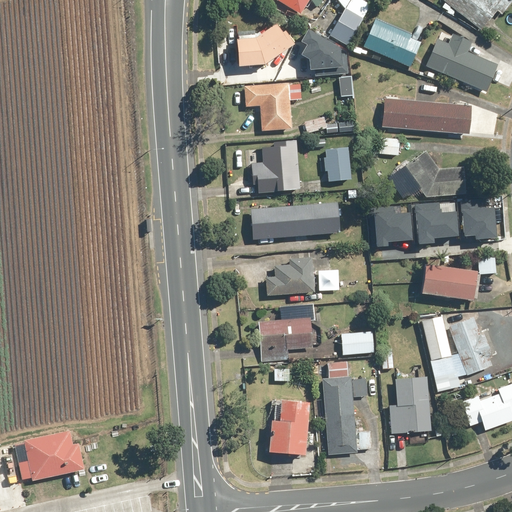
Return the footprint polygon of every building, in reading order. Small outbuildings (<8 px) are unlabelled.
[(280,0),(301,12),(307,0),(338,0),(345,7),(330,35),(346,44),(368,5),(360,0),(280,0)] [(497,11),(502,16),(511,4),(511,0),(444,0),(479,31),(497,11)] [(412,37),(410,36),(411,33),(379,19),(378,21),(376,20),(364,46),(410,67),(421,43),(411,39),(412,37)] [(275,26),(263,35),(262,33),(255,36),(238,38),(238,67),(266,67),(266,65),(294,46),(286,34),(283,36),(275,26)] [(310,59),(311,67),(315,67),(316,75),(349,73),(347,54),(308,30),(301,42),(305,45),(301,53),(310,59)] [(467,52),(472,42),(453,34),(449,44),(437,39),(425,66),(486,93),(498,66),(467,52)] [(352,77),(340,77),(340,98),(353,98),(352,77)] [(244,87),(245,107),(260,107),(260,131),(291,130),(289,85),(244,87)] [(385,100),(383,127),(468,134),(470,107),(385,100)] [(330,117),(304,123),(306,134),(333,128),(330,117)] [(380,139),(379,154),(399,155),(400,141),(380,139)] [(251,165),(252,186),(257,185),(258,194),(300,192),(297,142),(273,143),(274,148),(262,148),(262,164),(251,165)] [(324,158),(325,172),(327,172),(328,183),(350,182),(348,150),(326,151),(326,158),(324,158)] [(426,153),(405,168),(425,198),(466,195),(463,169),(439,171),(426,153)] [(250,211),(252,240),(340,234),(338,205),(250,211)] [(486,206),(460,207),(461,243),(470,242),(470,247),(492,246),(491,215),(486,215),(486,206)] [(436,213),(415,214),(416,249),(429,248),(429,245),(453,244),(452,217),(436,218),(436,213)] [(391,216),(370,216),(371,251),(384,251),(384,247),(408,247),(408,220),(391,220),(391,216)] [(355,250),(330,251),(332,281),(357,280),(355,250)] [(494,257),(479,257),(479,275),(495,275),(494,257)] [(311,259),(290,260),(291,266),(275,267),(276,279),(266,279),(267,297),(313,294),(311,259)] [(478,274),(425,266),(420,295),(474,303),(478,274)] [(327,270),(316,272),(320,291),(330,289),(327,270)] [(261,362),(287,361),(287,351),(313,350),(312,339),(320,339),(320,332),(312,332),(312,321),(315,321),(315,306),(280,308),(280,321),(259,322),(261,362)] [(422,321),(431,362),(450,358),(444,330),(441,317),(422,321)] [(473,319),(449,328),(458,356),(466,376),(492,367),(488,357),(497,354),(489,329),(478,332),(473,319)] [(373,332),(341,334),(342,355),(374,354),(373,332)] [(393,370),(392,350),(381,350),(381,370),(393,370)] [(466,376),(458,356),(450,358),(431,362),(435,379),(448,376),(449,379),(466,376)] [(357,450),(371,450),(370,433),(354,433),(353,398),(367,398),(367,381),(351,381),(351,379),(347,379),(346,363),(328,363),(329,380),(324,380),(326,455),(358,454),(357,450)] [(427,379),(396,380),(397,407),(390,407),(391,434),(430,433),(427,379)] [(484,432),(511,421),(511,414),(511,413),(511,384),(459,404),(468,428),(481,423),(484,432)] [(269,454),(293,456),(307,456),(308,428),(309,405),(280,403),(280,410),(274,410),(274,423),(267,423),(266,443),(270,443),(269,454)] [(76,432),(22,444),(31,483),(85,471),(76,432)]
